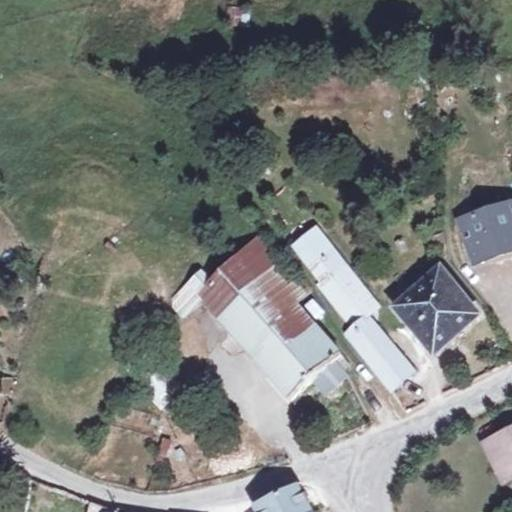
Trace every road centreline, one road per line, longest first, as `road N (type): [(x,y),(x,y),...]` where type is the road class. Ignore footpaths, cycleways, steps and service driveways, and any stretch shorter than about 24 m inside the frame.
road 1 (tertiary): [(358,459),(195,499),(144,500),(41,456),(0,428)]
road 2 (tertiary): [(358,459),(511,383)]
